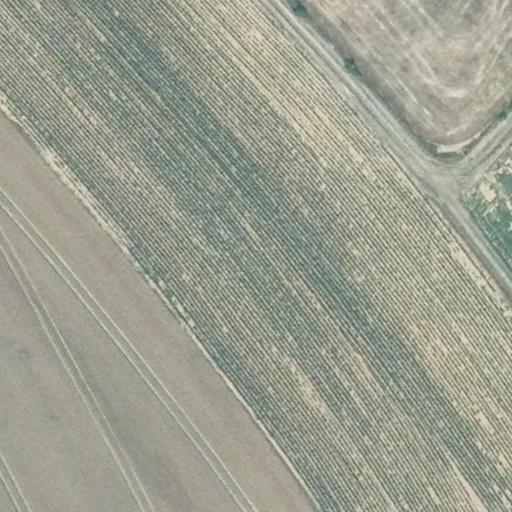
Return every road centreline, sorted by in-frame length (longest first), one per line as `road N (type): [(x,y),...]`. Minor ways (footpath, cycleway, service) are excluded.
road 1 (track): [(264,0),(430,177),(467,170),(511,127)]
road 2 (track): [(430,177),(511,294)]
